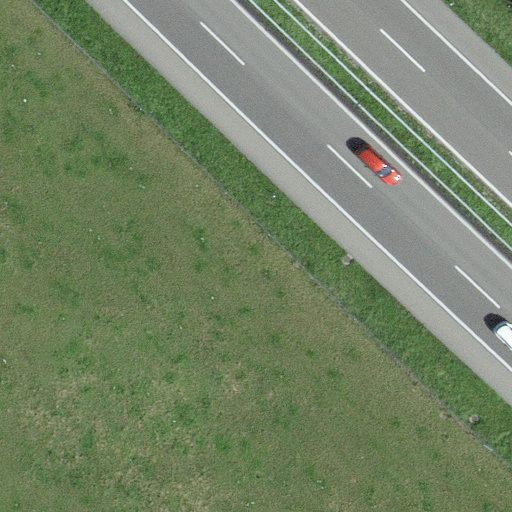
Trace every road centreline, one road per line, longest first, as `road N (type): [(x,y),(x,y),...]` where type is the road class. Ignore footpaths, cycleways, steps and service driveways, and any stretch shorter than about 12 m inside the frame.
road 1 (motorway): [(181,0),(511,315)]
road 2 (motorway): [(511,151),(351,0)]
